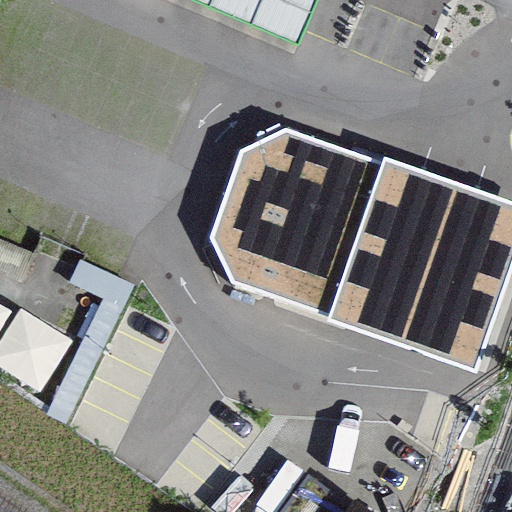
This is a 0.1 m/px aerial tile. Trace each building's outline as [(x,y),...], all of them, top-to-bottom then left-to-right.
[(227,0),(243,6),(285,24),(307,34),(321,0),(227,0)] [(0,81),(4,72),(0,70),(0,271),(38,287),(49,259),(0,239),(0,81)] [(252,143),(223,230),(251,281),(352,318),(410,161),(299,120),(252,143)] [(410,161),(352,318),(458,356),(490,367),(511,304),(511,200),(511,201),(448,176),(410,161)] [(0,368),(48,396),(80,341),(0,293),(0,368)]
